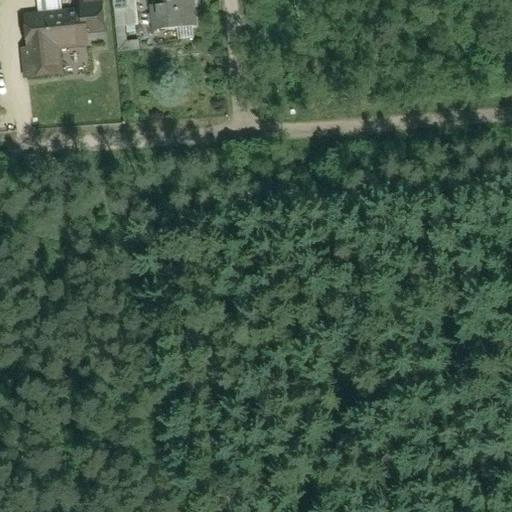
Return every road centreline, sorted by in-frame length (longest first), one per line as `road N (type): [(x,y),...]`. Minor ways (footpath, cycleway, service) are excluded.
road 1 (track): [(511,121),(23,154)]
road 2 (track): [(106,147),(184,511)]
road 3 (track): [(8,5),(23,154)]
